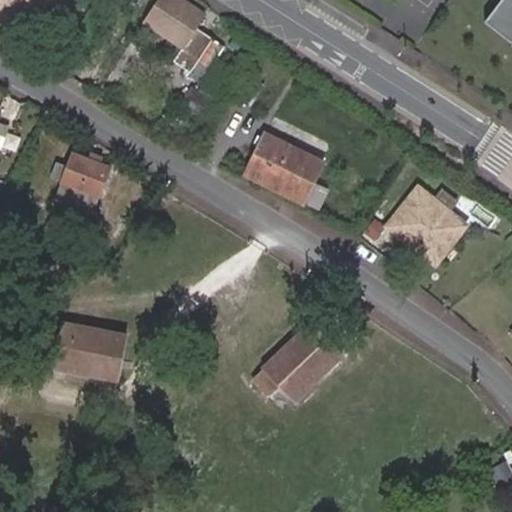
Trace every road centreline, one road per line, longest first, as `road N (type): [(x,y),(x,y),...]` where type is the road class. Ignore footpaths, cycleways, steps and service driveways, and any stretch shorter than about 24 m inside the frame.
road 1 (residential): [(511,399),(414,316),(197,176),(0,65)]
road 2 (tertiary): [(260,0),(511,162)]
